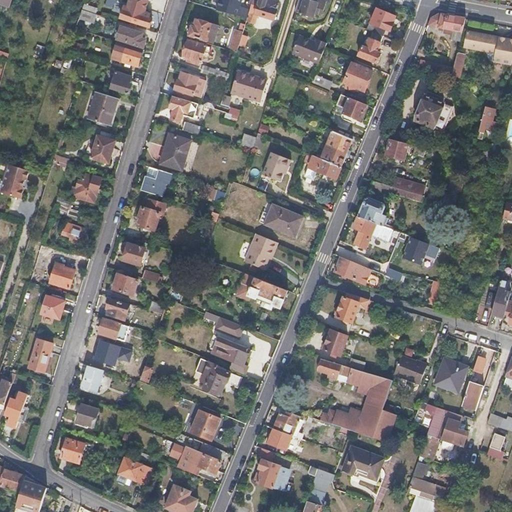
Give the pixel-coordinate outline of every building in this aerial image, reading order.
[(237,16),(242,0),(220,0),(218,10),(237,16)] [(245,0),(242,10),(249,13),(250,12),(253,0),(245,0)] [(257,0),(253,0),(250,12),(257,14),(256,15),(258,16),(275,21),(281,4),(268,0),(261,0),(261,1),(257,0)] [(311,0),(299,0),(296,11),(314,17),(315,14),(318,15),(319,12),(324,14),(328,0),(319,0),(318,2),(311,0)] [(141,7),(126,2),(125,6),(124,6),(120,18),(130,21),(146,26),(149,27),(152,19),(148,17),(149,14),(140,11),(141,7)] [(373,31),(384,36),(387,29),(391,30),(397,15),(377,8),(371,22),(369,22),(366,28),(373,31)] [(97,14),(82,9),(79,17),(94,22),(97,14)] [(257,14),(250,12),(249,13),(247,22),(255,25),(258,16),(256,15),(257,14)] [(431,20),(428,26),(444,29),(443,34),(451,36),(450,39),(459,41),(465,18),(439,14),(431,20)] [(219,26),(197,18),(195,26),(193,25),(192,28),(190,27),(188,32),(191,33),(190,35),(214,43),(219,26)] [(121,27),(117,39),(144,47),(146,39),(145,39),(145,36),(141,34),(142,33),(121,27)] [(244,31),(237,29),(229,51),(237,53),(244,31)] [(384,36),(373,31),(367,48),(363,46),(359,55),(377,62),(381,53),(378,52),(384,36)] [(505,41),(467,34),(464,49),(486,53),(495,55),(495,53),(502,54),(505,41)] [(300,35),(292,53),(319,64),(326,46),(300,35)] [(208,47),(189,40),(184,56),(189,57),(188,60),(200,64),(201,61),(203,62),(208,47)] [(511,61),(511,42),(505,41),(502,54),(495,53),(495,55),(486,53),(486,56),(489,63),(511,67),(511,61)] [(142,50),(127,45),(121,61),(127,62),(134,65),(138,66),(142,50)] [(225,50),(213,45),(212,50),(224,54),(225,50)] [(0,50),(0,56),(7,59),(8,53),(0,50)] [(453,69),(451,76),(465,80),(466,75),(460,74),(465,53),(462,52),(462,54),(457,53),(453,69)] [(66,55),(62,67),(68,69),(73,57),(66,55)] [(419,69),(451,76),(453,69),(421,61),(419,69)] [(373,71),(353,63),(345,83),(348,85),(347,88),(355,91),(356,88),(365,91),(373,71)] [(206,68),(204,74),(228,81),(230,75),(206,68)] [(251,77),(251,75),(238,71),(231,92),(260,102),(267,80),(258,77),(258,79),(251,77)] [(116,72),(112,88),(129,93),(132,85),(130,84),(132,77),(116,72)] [(177,81),(175,89),(193,95),(198,79),(198,78),(182,73),(179,82),(177,81)] [(317,77),(315,83),(324,87),(326,81),(317,77)] [(198,79),(193,95),(200,97),(206,82),(198,79)] [(193,95),(175,89),(173,96),(191,102),(193,95)] [(89,119),(109,126),(118,99),(97,92),(89,119)] [(229,94),(224,93),(220,105),(227,107),(230,99),(227,98),(229,94)] [(367,105),(342,94),(337,107),(344,110),(343,112),(361,120),(367,105)] [(427,96),(416,121),(434,128),(434,127),(443,131),(453,108),(444,104),(444,103),(427,96)] [(192,102),(191,104),(173,99),(170,109),(174,110),(171,120),(180,123),(182,116),(194,120),(198,104),(192,102)] [(485,107),(479,132),(484,134),(485,128),(494,131),(496,123),(492,122),(495,109),(485,107)] [(231,109),(229,114),(238,117),(240,112),(231,109)] [(186,122),(183,130),(199,135),(202,127),(186,122)] [(170,133),(161,163),(183,169),(191,140),(179,136),(180,133),(172,131),(172,134),(170,133)] [(334,131),(328,145),(348,154),(353,140),(334,131)] [(256,137),(244,133),(241,143),(253,147),(256,137)] [(98,137),(92,158),(109,164),(115,143),(98,137)] [(414,152),(416,147),(391,141),(387,157),(404,162),(405,157),(408,157),(408,156),(409,156),(410,153),(414,154),(414,152)] [(486,149),(496,151),(497,147),(498,146),(492,144),(491,147),(484,146),(485,143),(477,141),(475,147),(486,149)] [(322,159),(342,167),(348,154),(328,145),(322,159)] [(440,153),(416,147),(414,152),(439,158),(440,153)] [(495,157),(496,151),(486,149),(484,160),(494,162),(495,157)] [(284,173),(287,167),(289,168),(292,160),(273,152),(264,175),(281,181),(284,173)] [(337,179),(342,167),(322,159),(307,153),(304,162),(318,168),(317,171),(337,179)] [(9,166),(0,194),(21,200),(24,189),(22,189),(24,181),(26,182),(29,172),(9,166)] [(143,191),(163,197),(166,186),(170,187),(174,173),(158,169),(154,181),(147,178),(143,191)] [(70,196),(93,203),(101,179),(85,174),(83,182),(78,181),(76,188),(73,187),(70,196)] [(394,178),(392,188),(390,195),(422,203),(426,185),(394,178)] [(390,195),(392,188),(373,181),(370,190),(389,197),(390,195)] [(223,203),(226,192),(208,186),(205,197),(223,203)] [(58,197),(56,204),(70,209),(72,202),(58,197)] [(366,199),(359,217),(376,223),(382,226),(387,215),(383,213),(386,206),(385,205),(383,203),(370,198),(368,199),(366,199)] [(140,227),(155,232),(161,215),(163,216),(167,206),(150,200),(147,210),(143,209),(141,214),(139,220),(142,221),(140,227)] [(511,202),(507,201),(503,217),(511,219),(511,202)] [(303,218),(273,205),(265,224),(282,231),(282,230),(295,236),(303,218)] [(219,214),(207,210),(205,218),(217,221),(219,214)] [(376,223),(359,217),(354,228),(360,230),(352,252),(364,258),(368,249),(366,248),(376,223)] [(87,230),(66,223),(62,234),(70,237),(68,242),(82,246),(87,230)] [(407,235),(385,227),(382,234),(404,242),(407,235)] [(130,230),(127,238),(140,242),(143,233),(130,230)] [(269,258),(270,255),(273,256),(279,243),(256,233),(245,261),(264,269),(269,258)] [(411,236),(403,258),(423,265),(426,255),(436,258),(441,246),(411,236)] [(128,244),(123,261),(140,266),(145,249),(128,244)] [(172,286),(186,288),(196,257),(183,253),(172,286)] [(371,270),(342,258),(336,272),(365,285),(371,270)] [(55,262),(49,283),(70,289),(75,270),(63,267),(63,265),(55,262)] [(159,283),(161,275),(146,271),(144,278),(159,283)] [(122,272),(121,276),(136,280),(137,276),(122,272)] [(288,291),(245,274),(237,295),(250,300),(251,297),(257,299),(259,295),(274,301),(272,306),(281,309),(288,291)] [(121,276),(117,275),(113,290),(134,296),(135,295),(137,296),(139,290),(137,290),(139,281),(136,280),(121,276)] [(427,307),(435,309),(441,282),(433,280),(427,307)] [(492,314),(504,318),(505,314),(509,301),(511,293),(506,292),(509,283),(502,281),(492,314)] [(186,288),(172,286),(167,299),(181,303),(186,288)] [(370,301),(347,294),(345,300),(344,299),(340,309),(337,309),(336,314),(337,316),(336,319),(353,325),(359,308),(367,311),(370,301)] [(47,296),(42,314),(60,319),(65,301),(47,296)] [(137,310),(138,307),(131,304),(130,306),(110,299),(107,309),(110,310),(109,315),(126,321),(127,318),(129,319),(131,314),(128,313),(130,308),(137,310)] [(159,313),(163,314),(165,307),(150,302),(148,310),(159,313)] [(477,317),(486,320),(490,311),(481,308),(477,317)] [(216,318),(218,314),(206,309),(205,313),(216,318)] [(241,324),(218,314),(216,318),(214,325),(237,335),(241,324)] [(130,327),(104,319),(102,327),(97,325),(96,330),(100,331),(100,334),(125,342),(130,327)] [(324,352),(340,357),(348,338),(332,332),(327,343),(324,344),(323,348),(324,351),(324,352)] [(250,350),(219,338),(213,353),(232,361),(230,369),(246,375),(248,367),(244,365),(250,350)] [(29,368),(44,373),(53,344),(37,340),(29,368)] [(401,355),(394,375),(420,384),(427,364),(401,355)] [(193,376),(200,360),(192,357),(186,374),(193,376)] [(478,357),(474,370),(481,373),(486,359),(478,357)] [(223,382),(227,383),(230,374),(217,369),(218,366),(200,359),(200,360),(193,376),(192,379),(207,385),(205,390),(218,395),(223,382)] [(349,368),(363,372),(365,364),(351,360),(349,368)] [(132,380),(140,382),(145,366),(146,364),(138,361),(132,380)] [(348,382),(359,385),(363,372),(349,368),(341,366),(341,367),(321,361),(319,371),(330,374),(329,377),(337,379),(339,372),(350,376),(348,382)] [(435,385),(458,394),(468,367),(459,364),(458,367),(444,361),(435,385)] [(145,366),(140,382),(146,384),(150,372),(150,368),(148,367),(145,366)] [(104,371),(89,367),(83,388),(97,392),(104,371)] [(0,388),(0,408),(3,409),(12,383),(13,383),(17,372),(13,370),(9,382),(7,381),(8,378),(6,377),(5,381),(3,380),(0,388)] [(393,381),(363,372),(359,385),(371,389),(361,417),(337,409),(337,412),(332,425),(388,443),(397,415),(383,411),(393,381)] [(223,382),(218,395),(221,396),(227,383),(223,382)] [(462,405),(477,410),(484,387),(470,382),(462,405)] [(6,426),(16,429),(19,419),(22,420),(26,410),(23,409),(28,395),(19,392),(16,400),(11,398),(4,416),(9,417),(6,426)] [(438,442),(439,439),(444,425),(447,426),(450,420),(462,424),(464,418),(422,402),(414,421),(414,422),(430,427),(424,444),(431,447),(432,443),(439,445),(440,442),(438,442)] [(81,405),(76,423),(94,428),(99,410),(81,405)] [(321,421),(332,425),(337,412),(330,410),(329,415),(325,414),(323,415),(321,421)] [(213,437),(219,420),(200,412),(191,433),(208,440),(210,435),(213,437)] [(280,414),(274,429),(292,436),(298,420),(299,417),(287,412),(285,416),(280,414)] [(503,429),(506,420),(492,415),(488,424),(503,429)] [(511,432),(511,418),(507,417),(506,420),(503,429),(511,432)] [(298,420),(292,436),(302,439),(304,435),(298,433),(302,422),(298,420)] [(444,425),(439,439),(444,440),(455,444),(463,447),(468,433),(460,430),(462,424),(450,420),(447,426),(444,425)] [(462,424),(460,430),(468,433),(470,427),(462,424)] [(286,451),(292,436),(274,429),(268,444),(286,451)] [(61,458),(81,464),(86,445),(67,439),(65,444),(63,444),(61,451),(63,452),(61,458)] [(219,461),(223,451),(195,439),(193,445),(201,448),(199,452),(187,447),(178,467),(206,478),(210,469),(218,472),(222,462),(219,461)] [(455,444),(444,440),(442,446),(443,449),(451,451),(452,450),(455,444)] [(431,447),(427,458),(433,461),(439,445),(432,443),(431,447)] [(427,458),(431,447),(424,444),(420,456),(427,458)] [(384,458),(352,446),(343,471),(353,475),(354,471),(376,480),(384,458)] [(491,448),(488,456),(500,461),(503,452),(491,448)] [(275,454),(263,450),(260,457),(272,461),(275,454)] [(153,457),(138,451),(136,456),(151,462),(153,457)] [(151,468),(125,459),(119,474),(145,485),(151,468)] [(257,483),(274,489),(281,468),(262,461),(259,469),(262,470),(260,475),(257,474),(255,480),(258,481),(257,483)] [(424,474),(427,475),(428,471),(430,466),(418,462),(409,487),(442,498),(446,489),(422,481),(424,474)] [(309,472),(316,475),(318,469),(311,466),(309,472)] [(281,468),(274,489),(279,491),(287,470),(281,468)] [(463,480),(470,482),(474,470),(467,468),(463,480)] [(335,475),(318,469),(316,475),(303,511),(318,511),(329,481),(332,481),(335,475)] [(12,490),(20,493),(25,477),(5,470),(0,486),(7,488),(7,490),(12,491),(12,490)] [(34,482),(25,477),(20,493),(16,507),(31,511),(40,511),(44,497),(32,494),(35,484),(35,483),(34,483),(34,482)] [(192,511),(198,499),(189,495),(191,491),(175,485),(165,508),(174,511),(192,511)]
